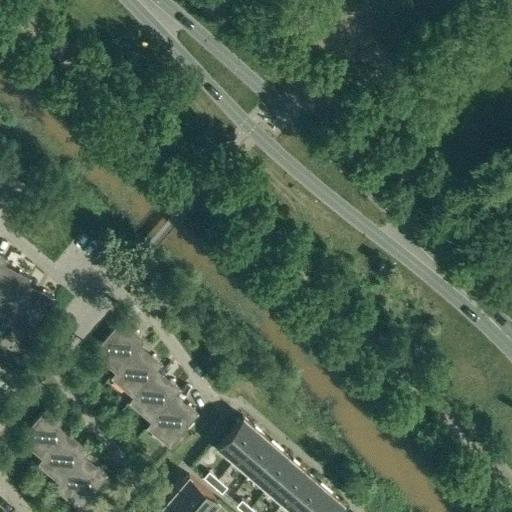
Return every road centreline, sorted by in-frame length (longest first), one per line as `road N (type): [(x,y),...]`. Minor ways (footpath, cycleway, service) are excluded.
road 1 (primary): [(129,0),(301,175),(497,327)]
road 2 (primary): [(497,327),(429,248),(154,0)]
road 3 (residential): [(95,308),(3,231),(0,174)]
